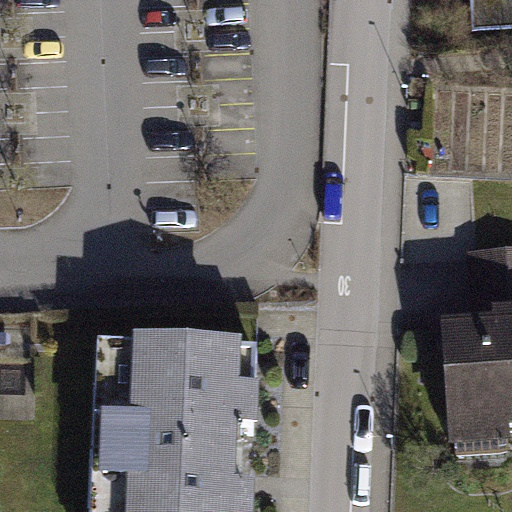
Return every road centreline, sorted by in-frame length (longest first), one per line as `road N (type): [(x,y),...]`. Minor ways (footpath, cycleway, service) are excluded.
road 1 (residential): [(365,0),(341,511)]
road 2 (residential): [(112,272),(214,268),(257,253)]
